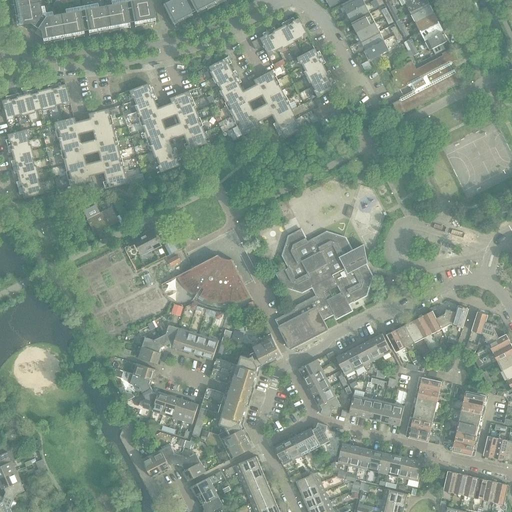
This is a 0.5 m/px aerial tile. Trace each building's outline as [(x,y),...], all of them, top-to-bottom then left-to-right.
[(62,36),(59,14),(44,17),(41,14),(38,0),(24,3),(17,4),(19,15),(20,15),(22,25),(29,23),(36,28),(40,31),(42,38),(52,37),(52,38),(62,36)] [(46,0),(49,2),(50,0),(55,0),(53,5),(58,9),(62,4),(81,0),(82,4),(92,2),(92,0),(46,0)] [(154,19),(150,0),(135,0),(129,1),(104,6),(108,28),(119,26),(119,24),(143,20),(143,21),(154,19)] [(182,18),(204,6),(204,7),(214,2),(212,0),(170,0),(162,4),(173,24),(183,19),(182,18)] [(366,5),(363,0),(350,0),(342,5),(347,15),(366,5)] [(411,14),(430,4),(427,0),(415,0),(406,5),(403,6),(405,9),(407,9),(408,9),(411,14)] [(397,10),(392,1),(387,3),(392,12),(397,10)] [(416,23),(434,13),(430,4),(411,14),(416,23)] [(352,24),(371,14),(366,5),(347,15),(352,24)] [(108,28),(104,6),(96,7),(59,14),(62,36),(73,34),(73,33),(97,28),(97,29),(108,28)] [(401,19),(397,10),(392,12),(396,21),(401,19)] [(420,32),(439,23),(434,13),(416,23),(420,32)] [(357,33),(375,23),(371,14),(352,24),(357,33)] [(393,22),(390,15),(385,17),(389,24),(393,22)] [(307,36),(298,18),(292,21),(290,19),(287,21),(297,40),(300,38),(301,39),(307,36)] [(406,28),(401,19),(396,21),(401,30),(406,28)] [(297,40),(287,21),(283,22),(284,25),(278,28),(288,46),(293,43),(293,42),(297,40)] [(361,42),(380,32),(375,23),(357,33),(361,42)] [(425,41),(444,32),(439,23),(420,32),(425,41)] [(288,46),(278,28),(272,31),(271,29),(267,31),(277,50),(281,48),(281,49),(288,46)] [(410,35),(406,28),(401,30),(405,37),(410,35)] [(277,50),(267,31),(264,32),(265,35),(259,38),(263,46),(268,56),(274,53),(274,52),(277,50)] [(366,51),(385,41),(380,32),(361,42),(366,51)] [(443,44),(448,41),(444,32),(425,41),(430,51),(432,49),(435,55),(445,49),(443,44)] [(263,46),(259,38),(251,42),(255,50),(263,46)] [(415,46),(411,39),(404,43),(408,52),(411,50),(410,48),(415,46)] [(371,60),(389,50),(385,41),(366,51),(371,60)] [(419,53),(415,46),(410,48),(411,50),(414,55),(414,56),(419,53)] [(461,84),(456,73),(456,70),(454,70),(452,71),(449,66),(451,65),(452,62),(458,59),(452,48),(442,54),(443,55),(416,69),(412,61),(405,65),(405,67),(400,69),(398,68),(391,72),(394,77),(392,78),(396,85),(397,84),(400,89),(407,86),(409,87),(415,84),(417,88),(400,97),(399,100),(392,103),(399,116),(447,92),(447,90),(456,85),(458,86),(461,84)] [(303,67),(322,57),(320,54),(317,55),(314,49),(296,58),(299,64),(301,63),(303,67)] [(230,68),(227,62),(230,61),(227,57),(208,67),(210,70),(209,71),(212,77),(212,78),(230,68)] [(324,68),(321,62),(324,61),(322,57),(303,67),(304,71),(303,72),(306,78),(324,68)] [(218,86),(238,76),(236,73),(233,74),(230,68),(212,78),(215,83),(216,83),(218,86)] [(312,86),(332,77),(330,73),(327,75),(324,68),(306,78),(309,83),(310,83),(312,86)] [(252,94),(275,82),(273,78),(274,77),(271,71),(253,80),(255,85),(249,88),(252,94)] [(240,87),(237,82),(239,80),(238,76),(218,86),(220,90),(219,91),(222,96),(240,87)] [(334,88),(331,81),(334,80),(332,77),(312,86),(314,90),(313,91),(316,97),(334,88)] [(263,100),(281,91),(278,85),(277,86),(275,82),(252,94),(255,99),(261,96),(263,100)] [(70,104),(65,84),(58,86),(57,83),(53,84),(58,105),(63,104),(63,105),(70,104)] [(58,105),(53,84),(49,85),(50,88),(43,90),(49,109),(55,107),(55,106),(58,105)] [(154,93),(153,89),(150,90),(147,84),(128,91),(131,97),(133,97),(134,101),(154,93)] [(228,106),(248,96),(252,94),(249,88),(242,91),(240,87),(222,96),(225,102),(226,102),(228,106)] [(49,109),(43,90),(37,91),(36,89),(32,90),(38,111),(42,109),(42,111),(49,109)] [(38,111),(32,90),(28,91),(29,93),(23,95),(28,115),(34,113),(34,112),(38,111)] [(190,102),(189,99),(190,98),(188,91),(169,99),(171,103),(164,106),(166,112),(190,102)] [(285,101),(283,97),(284,96),(281,91),(263,100),(265,104),(259,107),(262,113),(285,101)] [(155,104),(153,98),(156,97),(154,93),(134,101),(136,105),(134,105),(137,111),(155,104)] [(28,115),(23,95),(16,97),(15,94),(11,95),(17,116),(21,115),(21,117),(28,115)] [(250,107),(248,103),(255,99),(252,94),(248,96),(228,106),(230,109),(229,110),(232,116),(250,107)] [(17,116),(11,95),(7,96),(8,99),(1,101),(6,120),(13,119),(12,117),(17,116)] [(273,119),(291,110),(288,104),(287,105),(285,101),(262,113),(264,119),(271,115),(273,119)] [(196,112),(194,106),(192,106),(190,102),(166,112),(168,118),(175,115),(177,119),(196,112)] [(142,121),(166,112),(164,106),(157,108),(155,104),(137,111),(139,117),(140,117),(142,121)] [(238,125),(258,115),(262,113),(259,107),(252,111),(250,107),(232,116),(235,122),(236,121),(238,125)] [(109,120),(108,116),(109,116),(107,109),(88,114),(89,119),(82,120),(83,127),(109,120)] [(295,120),(293,116),(294,115),(291,110),(273,119),(276,125),(274,126),(275,130),(295,120)] [(163,124),(161,120),(168,118),(166,112),(142,121),(143,125),(142,126),(144,132),(163,124)] [(198,123),(197,119),(198,118),(196,112),(177,119),(178,123),(171,126),(174,132),(178,130),(198,123)] [(260,126),(258,122),(264,119),(262,113),(258,115),(238,125),(240,129),(239,129),(242,136),(260,126)] [(83,127),(82,120),(75,122),(74,118),(54,123),(56,129),(57,129),(58,133),(83,127)] [(113,130),(112,124),(110,124),(109,120),(83,127),(85,133),(92,131),(93,135),(113,130)] [(283,139),(301,129),(298,123),(297,124),(295,120),(275,130),(277,134),(280,132),(283,139)] [(203,132),(201,126),(200,126),(198,123),(178,130),(174,132),(176,138),(183,135),(185,139),(203,132)] [(150,141),(174,132),(171,126),(165,129),(163,124),(144,132),(147,138),(148,137),(150,141)] [(79,139),(78,135),(85,133),(83,127),(58,133),(59,137),(58,137),(60,144),(79,139)] [(28,141),(27,137),(28,136),(26,130),(7,135),(9,142),(6,142),(7,146),(28,141)] [(115,141),(114,137),(115,137),(113,130),(93,135),(94,140),(87,141),(89,148),(115,141)] [(171,145),(169,141),(176,138),(174,132),(150,141),(151,145),(150,146),(152,152),(171,145)] [(206,143),(204,139),(206,138),(203,132),(185,139),(187,146),(184,147),(186,151),(206,143)] [(89,148),(87,141),(80,143),(79,139),(60,144),(61,150),(62,150),(64,154),(89,148)] [(32,151),(30,144),(29,145),(28,141),(7,146),(8,150),(11,150),(12,156),(32,151)] [(119,151),(117,145),(116,145),(115,141),(89,148),(90,154),(98,152),(99,156),(119,151)] [(177,154),(176,150),(173,151),(171,145),(152,152),(155,158),(156,157),(157,161),(177,154)] [(84,160),(83,156),(90,154),(89,148),(64,154),(65,158),(63,158),(65,165),(84,160)] [(33,162),(32,158),(33,157),(32,151),(12,156),(14,163),(11,163),(12,167),(33,162)] [(120,162),(119,158),(120,158),(119,151),(99,156),(100,160),(93,162),(94,169),(120,162)] [(179,165),(176,159),(179,158),(177,154),(157,161),(159,165),(157,166),(160,173),(179,165)] [(94,169),(93,162),(85,164),(84,160),(65,165),(67,171),(68,171),(69,175),(94,169)] [(37,172),(35,165),(34,166),(33,162),(12,167),(13,171),(16,171),(18,177),(37,172)] [(124,172),(122,166),(121,166),(120,162),(94,169),(96,175),(103,173),(104,177),(124,172)] [(90,181),(89,177),(96,175),(94,169),(69,175),(70,179),(69,179),(64,180),(66,187),(70,186),(90,181)] [(38,183),(37,179),(39,178),(37,172),(18,177),(19,183),(16,184),(17,188),(38,183)] [(125,183),(124,179),(126,178),(124,172),(104,177),(106,184),(103,184),(104,189),(125,183)] [(43,193),(41,186),(39,187),(38,183),(17,188),(18,192),(21,191),(23,198),(43,193)] [(117,220),(110,207),(98,213),(93,205),(82,210),(94,233),(106,227),(105,226),(117,220)] [(351,218),(354,208),(349,206),(345,217),(351,218)] [(352,311),(349,304),(353,301),(354,302),(366,295),(369,286),(372,277),(366,264),(346,274),(344,271),(346,270),(340,257),(352,251),(346,238),(327,232),(308,242),(301,230),(289,236),(283,255),(289,267),(277,274),(283,286),(302,292),(313,287),(315,291),(317,296),(291,309),(292,312),(276,320),(280,327),(278,327),(290,349),(291,349),(327,331),(327,330),(328,329),(323,320),(334,314),(336,319),(352,311)] [(161,245),(155,235),(155,233),(154,232),(146,235),(145,233),(134,239),(142,254),(161,245)] [(167,244),(162,247),(166,256),(172,254),(177,251),(172,241),(167,244)] [(181,260),(178,254),(170,259),(173,264),(181,260)] [(253,299),(233,261),(229,261),(226,260),(222,259),(219,256),(179,277),(179,279),(183,284),(187,289),(192,294),(197,298),(198,296),(204,299),(210,302),(217,304),(223,305),(230,305),(236,304),(243,303),(249,301),(253,299)] [(181,315),(183,307),(175,304),(172,312),(181,315)] [(463,328),(469,309),(458,306),(456,312),(457,313),(453,325),(463,328)] [(457,313),(456,312),(446,309),(445,314),(436,318),(441,329),(450,324),(453,325),(457,313)] [(441,329),(436,318),(433,311),(423,316),(432,333),(441,329)] [(481,334),(485,322),(486,322),(488,315),(477,312),(471,331),(481,334)] [(432,333),(423,316),(414,320),(423,338),(432,333)] [(423,338),(414,320),(405,325),(414,343),(423,338)] [(498,338),(494,329),(496,325),(486,322),(485,322),(481,334),(484,335),(488,343),(498,338)] [(173,345),(179,328),(169,325),(166,333),(160,337),(165,346),(169,344),(173,345)] [(414,343),(405,325),(396,330),(405,348),(414,343)] [(183,350),(189,331),(179,328),(173,345),(173,347),(183,350)] [(235,330),(231,342),(236,343),(240,332),(235,330)] [(405,348),(396,330),(386,335),(396,353),(405,348)] [(193,353),(199,334),(189,331),(183,350),(193,353)] [(202,356),(208,337),(199,334),(193,353),(202,356)] [(262,365),(272,360),(282,355),(281,354),(271,334),(261,338),(251,343),(257,354),(249,357),(241,355),(238,364),(234,363),(216,358),(215,362),(210,378),(221,382),(227,384),(251,391),(254,381),(257,371),(258,367),(262,365)] [(392,351),(382,334),(373,338),(382,356),(392,351)] [(506,334),(498,338),(488,343),(493,353),(511,343),(506,334)] [(165,346),(160,337),(154,340),(145,337),(142,347),(159,352),(161,348),(165,346)] [(213,359),(219,341),(208,337),(202,356),(213,359)] [(382,356),(373,338),(364,343),(373,361),(382,356)] [(373,361),(364,343),(355,348),(364,365),(373,361)] [(498,362),(511,354),(511,345),(511,343),(493,353),(498,362)] [(161,353),(159,352),(142,347),(139,358),(158,364),(161,353)] [(364,365),(355,348),(346,353),(355,370),(364,365)] [(355,370),(346,353),(336,358),(342,369),(345,375),(355,370)] [(502,371),(511,365),(511,354),(498,362),(502,371)] [(322,369),(317,359),(299,369),(304,378),(322,369)] [(152,380),(156,369),(137,363),(133,374),(151,380),(152,380)] [(398,373),(399,366),(392,364),(390,371),(398,373)] [(507,380),(511,377),(511,365),(502,371),(507,380)] [(309,387),(326,378),(322,369),(304,378),(309,387)] [(121,378),(123,372),(116,370),(114,376),(121,378)] [(384,379),(386,372),(378,370),(376,377),(384,379)] [(149,384),(151,380),(133,374),(130,373),(128,381),(129,383),(130,384),(139,386),(142,393),(151,388),(149,384)] [(440,392),(442,382),(422,377),(420,388),(428,390),(440,392)] [(331,387),(326,378),(309,387),(314,396),(331,387)] [(240,425),(241,421),(245,410),(248,400),(249,396),(251,392),(251,391),(227,384),(228,385),(226,389),(225,393),(218,391),(207,388),(202,404),(201,408),(207,410),(218,414),(222,415),(219,424),(227,427),(231,435),(221,440),(226,450),(231,459),(252,448),(247,439),(242,429),(240,425)] [(133,394),(127,392),(124,386),(119,388),(122,395),(123,394),(127,401),(134,397),(133,394)] [(336,396),(331,387),(314,396),(318,406),(320,405),(336,396)] [(153,411),(158,394),(154,392),(151,388),(142,393),(146,399),(143,408),(153,411)] [(437,402),(440,392),(428,390),(426,399),(437,402)] [(483,406),(486,395),(466,391),(464,401),(483,406)] [(163,414),(169,395),(159,392),(158,394),(153,411),(163,414)] [(172,417),(178,398),(169,395),(163,414),(172,417)] [(360,417),(364,397),(354,395),(349,414),(360,417)] [(332,410),(341,406),(336,396),(320,405),(322,409),(321,414),(330,417),(332,410)] [(370,419),(374,399),(364,397),(360,417),(370,419)] [(182,420),(188,401),(178,398),(172,417),(182,420)] [(379,421),(384,402),(374,399),(370,419),(379,421)] [(435,412),(437,402),(426,399),(424,409),(435,412)] [(193,424),(199,405),(188,401),(182,420),(193,424)] [(483,416),(486,407),(483,406),(464,401),(461,411),(483,416)] [(389,423),(394,404),(384,402),(379,421),(389,423)] [(400,426),(404,406),(394,404),(389,423),(400,426)] [(433,422),(435,412),(424,409),(421,419),(433,422)] [(481,427),(483,416),(461,411),(459,421),(481,427)] [(17,428),(20,423),(8,418),(4,430),(10,432),(12,426),(17,428)] [(430,432),(433,422),(421,419),(419,429),(430,432)] [(147,430),(149,423),(141,420),(139,428),(147,430)] [(479,436),(481,427),(459,421),(457,431),(479,436)] [(329,441),(325,433),(327,426),(318,423),(316,428),(312,430),(320,445),(329,441)] [(428,442),(430,432),(419,429),(411,427),(408,438),(428,442)] [(320,445),(312,430),(311,428),(302,433),(311,451),(320,445)] [(477,446),(479,436),(457,431),(454,441),(474,445),(477,446)] [(311,451),(302,433),(293,438),(302,455),(311,451)] [(493,458),(498,438),(488,436),(483,456),(493,458)] [(195,446),(197,439),(192,438),(190,442),(186,441),(184,447),(190,449),(191,445),(195,446)] [(302,455),(293,438),(284,442),(293,460),(302,455)] [(503,460),(508,441),(498,438),(493,458),(503,460)] [(472,456),(474,445),(454,441),(452,452),(472,456)] [(511,462),(511,441),(508,441),(503,460),(511,462)] [(293,460),(284,442),(274,447),(283,465),(293,460)] [(348,465),(353,446),(342,443),(338,463),(348,465)] [(181,455),(175,453),(170,445),(161,449),(170,465),(174,463),(178,465),(181,455)] [(358,467),(363,448),(353,446),(348,465),(358,467)] [(368,470),(373,450),(363,448),(358,467),(368,470)] [(171,467),(170,465),(161,449),(152,454),(161,472),(171,467)] [(378,472),(383,453),(373,450),(368,470),(378,472)] [(0,465),(11,461),(7,452),(0,454),(0,465)] [(201,462),(196,453),(187,457),(181,455),(178,465),(183,466),(185,470),(201,462)] [(388,474),(393,455),(383,453),(378,472),(388,474)] [(161,472),(152,454),(142,459),(151,477),(161,472)] [(398,476),(403,457),(393,455),(388,474),(398,476)] [(260,466),(256,456),(235,465),(239,475),(260,466)] [(408,479),(412,459),(403,457),(398,476),(408,479)] [(419,481),(422,466),(423,462),(412,459),(408,479),(419,481)] [(0,477),(15,471),(11,462),(11,461),(0,465),(0,477)] [(206,472),(201,462),(185,470),(183,471),(188,481),(206,472)] [(265,475),(260,466),(239,475),(243,484),(265,475)] [(19,481),(15,471),(0,477),(0,486),(1,489),(3,488),(19,481)] [(454,493),(458,473),(448,471),(443,491),(454,493)] [(321,482),(317,472),(296,481),(300,491),(321,482)] [(464,495),(468,476),(458,473),(454,493),(464,495)] [(296,481),(302,478),(299,474),(290,478),(293,483),(296,481)] [(268,485),(265,475),(243,484),(247,494),(268,485)] [(474,498),(478,478),(468,476),(464,495),(474,498)] [(213,487),(209,477),(191,487),(196,496),(213,487)] [(484,500),(488,480),(478,478),(474,498),(484,500)] [(494,502),(498,482),(488,480),(484,500),(494,502)] [(15,494),(24,491),(19,481),(3,488),(5,492),(3,497),(12,500),(15,494)] [(325,492),(321,482),(300,491),(304,501),(325,492)] [(368,492),(369,485),(361,483),(361,484),(357,482),(355,490),(359,492),(360,490),(368,492)] [(504,505),(508,485),(498,482),(494,502),(504,505)] [(272,494),(268,485),(247,494),(251,503),(272,494)] [(218,496),(213,487),(196,496),(201,506),(203,505),(218,496)] [(405,505),(408,494),(385,489),(383,499),(405,505)] [(308,510),(329,501),(325,492),(304,501),(308,510)] [(256,511),(277,503),(272,494),(251,503),(255,511),(256,511)] [(213,511),(215,510),(223,505),(218,496),(203,505),(205,509),(203,511),(213,511)] [(12,511),(10,506),(12,500),(3,497),(1,501),(0,501),(0,511),(12,511)] [(391,511),(403,511),(405,505),(383,499),(380,509),(391,511)] [(329,511),(333,511),(329,501),(308,510),(309,511),(329,511)] [(280,511),(277,503),(256,511),(280,511)]
